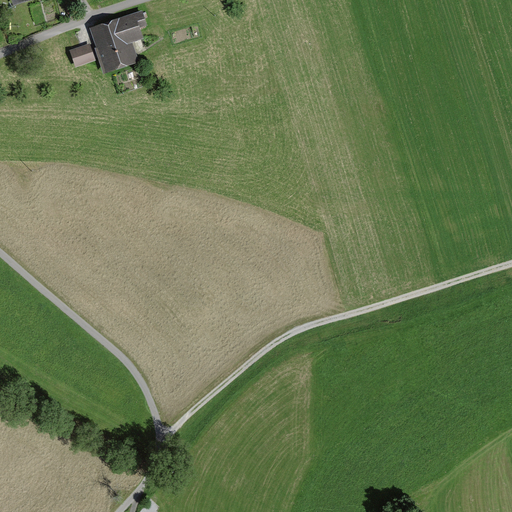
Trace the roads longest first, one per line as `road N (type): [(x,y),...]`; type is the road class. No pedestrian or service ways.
road 1 (track): [(159,444),(284,337),(511,265)]
road 2 (unclassified): [(159,444),(136,373),(0,252)]
road 3 (unclassified): [(0,54),(143,0)]
